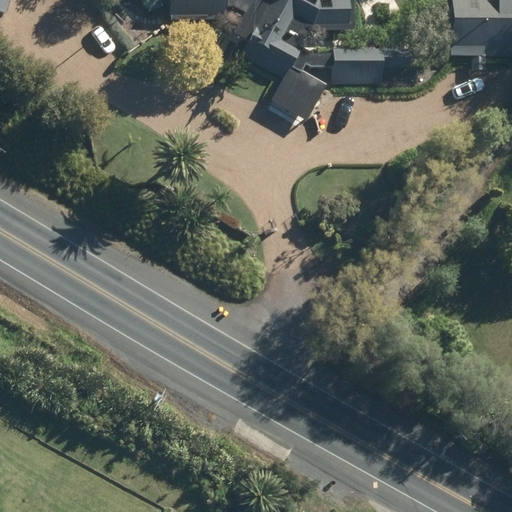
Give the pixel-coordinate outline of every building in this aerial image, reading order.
[(0,0),(0,18),(4,20),(10,0),(0,0)] [(218,0),(165,0),(166,18),(219,18),(218,0)] [(267,0),(240,39),(257,52),(285,71),(297,53),(275,38),(294,12),(310,23),(343,23),(343,0),(267,0)] [(511,0),(445,0),(442,43),(511,47),(511,0)] [(330,44),(330,81),(378,82),(379,45),(330,44)] [(323,84),(291,63),(266,101),(298,122),(323,84)] [(63,511),(33,498),(26,511),(63,511)]
